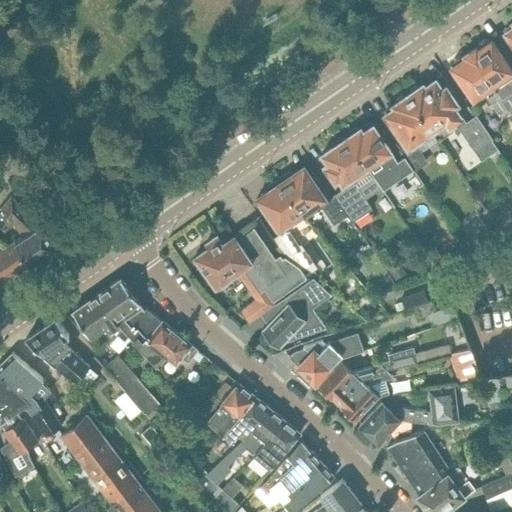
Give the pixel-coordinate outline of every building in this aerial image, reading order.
[(511,110),(511,69),(490,36),(487,38),(487,39),(484,38),(478,42),(478,45),(477,45),(469,51),(510,107),(511,110)] [(452,62),(449,64),(461,80),(473,98),(483,90),(488,96),(500,114),(510,107),(469,51),(462,56),(459,55),(453,59),(453,62),(452,62)] [(410,92),(407,94),(431,129),(438,140),(453,129),(450,125),(455,121),(462,132),(480,120),(477,115),(466,122),(453,104),(457,102),(445,86),(442,88),(435,79),(424,86),(422,83),(420,85),(416,85),(410,88),(410,92)] [(413,169),(414,171),(415,170),(428,160),(419,147),(417,148),(413,142),(431,129),(407,94),(405,95),(401,95),(396,98),(395,102),(393,104),(394,107),(385,113),(407,145),(411,151),(404,156),(413,169)] [(348,135),(346,136),(374,177),(380,187),(382,190),(399,179),(413,169),(404,156),(398,160),(384,140),(373,124),(363,130),(360,127),(358,128),(354,127),(349,131),(348,135)] [(336,201),(346,214),(350,221),(370,207),(364,198),(380,187),(374,177),(346,136),(344,138),(340,137),(335,141),(334,144),(321,153),(328,163),(325,166),(334,180),(338,178),(348,193),(336,201)] [(300,214),(314,205),(316,208),(321,205),(334,223),(346,214),(336,201),(333,196),(327,200),(306,169),(297,175),(294,171),(292,173),(290,170),(276,179),(300,214)] [(300,214),(276,179),(266,186),(268,189),(266,191),(268,194),(259,201),(285,239),(278,243),(289,255),(311,270),(316,266),(297,240),(295,242),(286,229),(290,226),(288,223),(300,214)] [(0,282),(57,245),(41,222),(3,187),(0,190),(0,225),(5,231),(14,223),(21,233),(16,239),(15,238),(4,245),(0,238),(0,282)] [(208,247),(194,257),(215,287),(237,272),(244,267),(262,292),(255,297),(240,309),(249,322),(275,303),(273,300),(307,276),(298,266),(284,255),(277,260),(265,243),(253,227),(237,238),(234,234),(222,242),(217,234),(205,243),(208,247)] [(433,242),(424,247),(438,268),(447,262),(433,242)] [(269,322),(261,330),(275,344),(284,341),(326,327),(326,325),(323,327),(308,306),(328,292),(331,295),(332,294),(313,276),(279,300),(280,301),(282,300),(285,305),(269,322)] [(97,293),(96,293),(112,317),(118,324),(137,344),(147,333),(149,335),(162,319),(145,306),(144,305),(144,306),(145,306),(144,307),(143,305),(123,280),(117,279),(116,279),(114,281),(97,293)] [(401,297),(403,300),(405,307),(426,300),(422,289),(401,297)] [(112,317),(96,293),(72,310),(90,335),(105,325),(109,330),(118,324),(112,317)] [(403,300),(395,303),(397,310),(405,307),(403,300)] [(453,303),(444,307),(448,319),(457,316),(453,303)] [(57,316),(25,338),(55,364),(74,381),(89,365),(72,350),(74,348),(63,338),(69,334),(59,319),(57,316)] [(159,367),(167,356),(175,363),(181,355),(187,361),(197,348),(162,319),(149,335),(147,333),(137,344),(159,367)] [(294,351),(288,356),(306,373),(306,376),(310,380),(313,380),(315,382),(329,367),(338,357),(364,349),(359,331),(328,340),(325,343),(322,339),(305,345),(305,347),(294,351)] [(332,370),(318,384),(321,387),(321,390),(325,395),(328,395),(336,402),(359,377),(387,370),(386,369),(417,361),(448,353),(453,352),(450,342),(434,346),(417,351),(415,345),(389,353),(390,359),(378,362),(352,370),(341,360),(332,370)] [(453,352),(448,353),(454,367),(461,364),(466,380),(479,378),(470,348),(467,348),(453,352)] [(11,352),(0,362),(0,372),(2,374),(31,401),(26,404),(23,406),(27,411),(29,409),(45,434),(42,436),(47,444),(54,439),(49,432),(60,425),(62,423),(44,395),(48,389),(50,389),(39,380),(41,377),(11,351),(11,352)] [(112,374),(146,411),(150,417),(163,406),(118,353),(104,365),(104,366),(112,374)] [(359,377),(336,402),(344,410),(344,413),(349,417),(352,417),(355,420),(378,395),(389,394),(385,378),(393,376),(387,370),(359,377)] [(16,411),(26,404),(31,401),(2,374),(0,375),(0,404),(27,446),(36,440),(22,419),(16,411)] [(209,398),(200,409),(204,414),(215,425),(222,433),(254,394),(238,381),(233,387),(225,380),(214,394),(212,393),(209,398)] [(373,409),(359,424),(379,442),(383,438),(393,428),(401,419),(438,424),(458,422),(457,409),(452,384),(428,388),(432,411),(402,407),(389,409),(380,401),(373,409)] [(254,394),(222,433),(230,440),(237,433),(244,439),(252,428),(270,407),(254,394)] [(0,404),(0,421),(5,429),(4,430),(10,440),(0,445),(16,474),(34,464),(29,453),(30,453),(27,447),(27,446),(0,404)] [(240,440),(206,473),(218,483),(232,469),(228,464),(246,447),(254,454),(256,452),(265,440),(266,441),(284,418),(270,407),(252,428),(244,439),(242,441),(240,440)] [(160,511),(86,414),(60,433),(120,511),(160,511)] [(254,454),(270,467),(271,468),(300,431),(284,418),(266,441),(265,440),(256,452),(254,454)] [(150,423),(140,431),(150,442),(160,434),(150,423)] [(450,469),(430,438),(424,429),(395,440),(387,445),(419,493),(450,469)] [(266,494),(272,488),(283,500),(293,492),(308,477),(306,475),(321,461),(301,438),(284,458),(284,457),(274,469),(275,469),(259,487),(266,494)] [(511,452),(508,453),(511,462),(511,471),(481,485),(486,498),(491,511),(498,509),(511,504),(511,452)] [(193,459),(186,465),(197,481),(206,473),(193,459)] [(321,461),(306,475),(308,477),(293,492),(283,500),(292,511),(293,510),(334,475),(321,461)] [(450,469),(419,493),(417,495),(429,511),(441,511),(475,487),(468,478),(466,479),(455,466),(450,469)] [(197,481),(211,500),(214,496),(215,497),(223,488),(206,473),(197,481)] [(348,507),(359,499),(342,478),(320,495),(325,502),(311,511),(339,511),(346,506),(348,507)] [(232,511),(239,503),(223,488),(215,497),(226,511),(232,511)] [(368,511),(359,499),(348,507),(346,506),(339,511),(368,511)]
